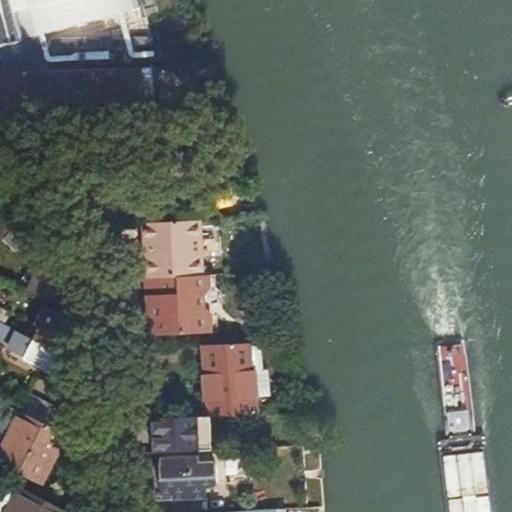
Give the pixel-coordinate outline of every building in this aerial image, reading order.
[(0,0),(0,50),(22,44),(10,0),(0,0)] [(102,43),(147,43),(135,0),(10,0),(22,44),(82,43),(85,43),(102,43)] [(82,43),(22,44),(23,75),(83,72),(82,43)] [(102,43),(85,43),(86,65),(102,65),(102,43)] [(195,81),(217,81),(216,67),(207,68),(195,68),(195,81)] [(23,75),(0,75),(0,108),(6,108),(6,111),(160,105),(161,111),(159,111),(161,148),(195,146),(190,74),(179,75),(178,69),(83,72),(23,75)] [(4,238),(5,239),(27,261),(35,259),(42,251),(44,249),(9,215),(7,217),(4,221),(7,225),(5,227),(4,238)] [(202,224),(144,226),(147,281),(153,280),(204,278),(202,224)] [(67,282),(42,268),(28,292),(59,308),(69,288),(67,282)] [(153,280),(147,281),(149,337),(218,336),(218,318),(223,312),(222,296),(217,290),(216,278),(204,278),(153,280)] [(33,342),(64,359),(72,326),(43,310),(34,327),(39,329),(33,342)] [(0,342),(13,349),(10,354),(56,377),(53,382),(58,385),(70,362),(64,359),(33,342),(0,325),(0,342)] [(238,418),(262,417),(269,417),(269,411),(264,408),(257,409),(257,405),(264,405),(270,403),(268,378),(262,374),(254,375),(253,357),(260,356),(264,356),(263,346),(205,348),(211,419),(238,418)] [(254,375),(262,374),(260,356),(253,357),(254,375)] [(29,396),(20,413),(29,418),(38,401),(29,396)] [(51,429),(64,436),(82,446),(80,406),(68,400),(62,413),(61,415),(58,414),(51,429)] [(61,415),(62,413),(38,401),(29,418),(51,429),(58,414),(61,415)] [(20,413),(0,402),(0,464),(38,485),(64,436),(51,429),(29,418),(20,413)] [(238,452),(264,452),(262,417),(238,418),(238,452)] [(132,441),(133,457),(160,456),(169,455),(169,439),(132,441)] [(200,464),(199,454),(169,455),(160,456),(160,466),(156,466),(153,468),(153,471),(154,500),(158,503),(171,502),(171,504),(208,502),(207,491),(213,491),(217,489),(218,486),(217,467),(216,465),(212,463),(200,464)] [(65,511),(10,483),(0,501),(0,511),(65,511)]
